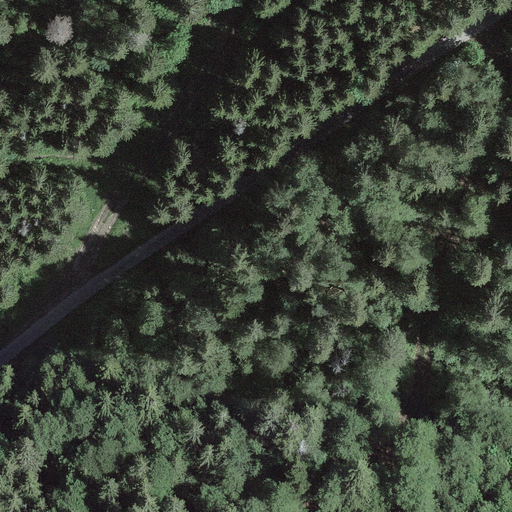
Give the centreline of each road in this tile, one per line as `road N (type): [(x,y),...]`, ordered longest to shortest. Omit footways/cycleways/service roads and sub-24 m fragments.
road 1 (track): [(0,347),(169,218),(511,2)]
road 2 (track): [(289,0),(227,54),(92,144),(0,174)]
